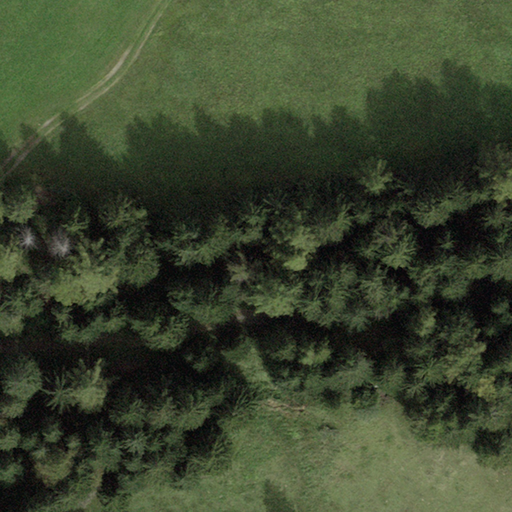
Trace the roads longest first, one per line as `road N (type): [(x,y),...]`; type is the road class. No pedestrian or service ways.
road 1 (track): [(511,266),(414,321),(288,306),(166,341),(0,345)]
road 2 (track): [(0,186),(174,0)]
